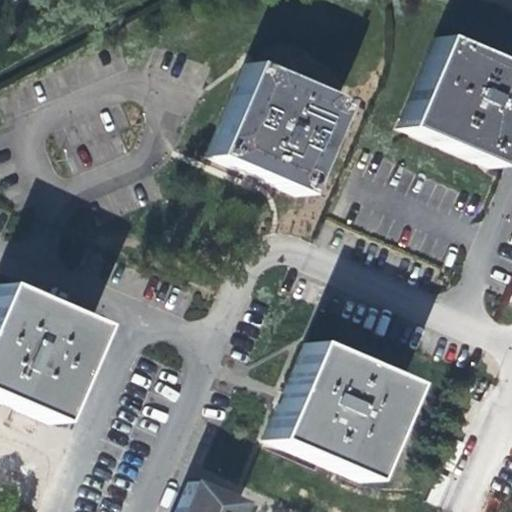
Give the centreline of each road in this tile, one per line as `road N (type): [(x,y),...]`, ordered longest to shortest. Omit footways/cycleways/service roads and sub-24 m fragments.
road 1 (residential): [(0,254),(205,355)]
road 2 (residential): [(169,435),(90,406),(46,511)]
road 3 (residential): [(169,435),(350,511)]
road 4 (residential): [(511,389),(452,511)]
